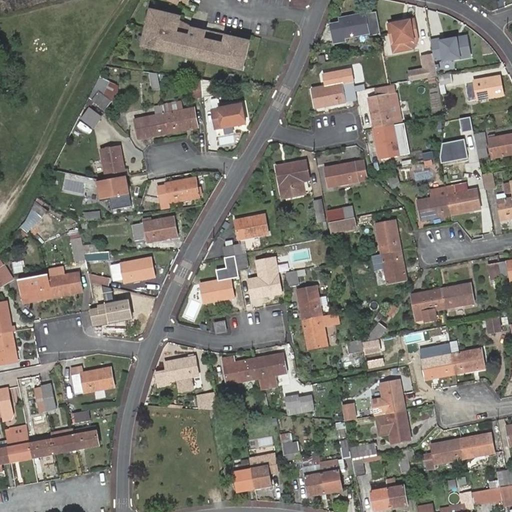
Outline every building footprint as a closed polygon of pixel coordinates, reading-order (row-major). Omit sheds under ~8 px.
[(151,8),(143,44),(163,49),(208,60),(231,65),(243,68),(249,40),(225,35),(224,39),(221,38),(222,34),(208,31),(207,32),(205,31),(205,30),(192,27),(189,25),(186,28),(178,26),(179,20),(180,15),(151,8)] [(343,38),(369,33),(365,14),(339,19),(340,24),(330,26),(334,44),(344,42),(343,38)] [(418,39),(414,21),(389,25),(394,54),(411,51),(409,41),(418,39)] [(442,59),(443,62),(471,57),(467,35),(441,40),(440,37),(430,39),(433,53),(434,61),(442,59)] [(408,71),(410,81),(437,76),(433,53),(421,55),(423,68),(408,71)] [(157,73),(149,72),(153,90),(160,89),(157,73)] [(437,76),(438,85),(452,82),(450,74),(437,76)] [(101,76),(94,90),(98,92),(102,95),(111,101),(119,89),(111,83),(101,76)] [(473,81),(477,101),(502,96),(498,77),(473,81)] [(213,96),(212,81),(201,79),(202,80),(203,97),(213,96)] [(193,98),(203,97),(202,80),(191,81),(193,98)] [(355,100),(351,80),(342,81),(343,83),(347,102),(355,100)] [(315,108),(345,102),(341,84),(311,89),(315,108)] [(373,128),(392,124),(392,122),(401,120),(394,86),(375,89),(377,97),(368,98),(373,128)] [(98,92),(92,101),(104,109),(111,101),(102,95),(98,92)] [(165,113),(163,105),(156,107),(157,115),(136,119),(139,138),(168,133),(165,113)] [(215,129),(245,123),(241,105),(212,110),(215,129)] [(165,113),(168,133),(198,127),(194,108),(165,113)] [(82,119),(95,127),(101,117),(89,109),(82,119)] [(470,117),(460,119),(462,132),(473,130),(470,117)] [(398,155),(392,124),(373,128),(379,158),(398,155)] [(475,134),(479,158),(489,156),(484,132),(475,134)] [(511,134),(488,139),(492,158),(511,154),(511,134)] [(464,139),(442,143),(440,155),(442,163),(468,158),(464,139)] [(103,148),(107,178),(127,175),(122,145),(103,148)] [(411,164),(433,160),(431,149),(409,153),(411,164)] [(288,167),(278,169),(283,197),(306,193),(303,181),(310,180),(306,161),(288,164),(288,167)] [(328,187),(366,180),(362,161),(324,168),(328,187)] [(382,175),(393,188),(400,184),(395,170),(382,175)] [(495,190),(492,174),(482,176),(483,184),(485,192),(495,190)] [(127,175),(107,178),(112,208),(131,205),(127,175)] [(161,204),(199,197),(195,178),(157,185),(161,204)] [(511,198),(498,201),(501,221),(511,218),(511,181),(511,182),(511,187),(511,198)] [(466,185),(445,188),(445,190),(446,196),(467,192),(466,185)] [(446,196),(450,215),(480,209),(476,190),(467,192),(446,196)] [(420,220),(450,215),(446,196),(441,197),(417,201),(420,220)] [(326,220),(322,198),(313,200),(318,222),(326,220)] [(350,206),(341,208),(327,210),(328,219),(343,216),(352,214),(350,206)] [(42,219),(31,209),(25,222),(21,226),(28,233),(42,219)] [(100,209),(84,211),(85,218),(101,217),(100,209)] [(264,216),(235,221),(239,240),(268,234),(264,216)] [(148,242),(177,237),(174,217),(144,222),(132,224),(135,242),(147,239),(148,242)] [(328,223),(330,233),(356,228),(354,218),(328,223)] [(376,224),(382,254),(401,250),(395,220),(376,224)] [(71,234),(72,238),(73,246),(77,260),(86,258),(85,256),(84,252),(83,246),(81,237),(80,232),(71,234)] [(94,244),(83,246),(84,252),(90,251),(95,251),(94,244)] [(224,247),(226,257),(235,255),(241,254),(245,253),(244,245),(240,245),(236,245),(224,247)] [(401,250),(382,254),(388,284),(407,280),(401,250)] [(108,260),(109,252),(87,254),(87,260),(108,260)] [(376,269),(384,267),(380,253),(372,255),(376,269)] [(235,256),(238,271),(248,269),(245,254),(235,256)] [(235,255),(226,257),(229,273),(238,271),(235,256),(235,255)] [(126,281),(156,276),(153,257),(123,262),(126,281)] [(12,278),(0,259),(0,278),(4,284),(12,278)] [(511,261),(498,264),(501,279),(511,277),(511,281),(511,261)] [(491,280),(501,279),(498,264),(488,266),(491,280)] [(276,269),(262,271),(263,277),(277,275),(276,269)] [(286,272),(289,287),(299,285),(296,271),(286,272)] [(79,273),(50,278),(53,297),(83,291),(79,273)] [(96,283),(109,286),(112,276),(99,273),(96,283)] [(252,299),(282,294),(279,274),(277,275),(263,277),(249,279),(252,299)] [(53,297),(50,278),(20,284),(23,303),(53,297)] [(205,303),(234,297),(231,278),(230,278),(226,279),(222,280),(201,283),(205,303)] [(441,290),(445,309),(474,304),(470,285),(441,290)] [(297,291),(303,320),(323,316),(317,287),(297,291)] [(91,310),(94,326),(133,319),(132,312),(129,299),(107,304),(104,290),(97,291),(99,305),(99,307),(90,308),(91,310)] [(435,311),(445,309),(441,290),(411,295),(414,314),(424,313),(425,320),(425,321),(437,319),(435,311)] [(0,333),(13,332),(11,324),(9,312),(7,313),(5,302),(0,302),(0,333)] [(416,321),(425,320),(424,313),(414,314),(416,321)] [(323,316),(303,320),(309,350),(328,346),(323,316)] [(502,333),(499,318),(485,320),(488,335),(502,333)] [(369,341),(378,340),(388,327),(380,321),(372,331),(368,335),(366,338),(369,341)] [(215,324),(217,334),(227,332),(225,322),(215,324)] [(0,333),(0,364),(18,361),(13,332),(0,333)] [(365,351),(365,355),(368,354),(380,352),(381,352),(378,340),(369,341),(363,342),(365,351)] [(350,354),(365,351),(363,342),(363,341),(348,343),(350,354)] [(452,356),(456,374),(485,369),(482,350),(452,356)] [(276,374),(288,372),(284,354),(254,360),(257,378),(258,378),(261,390),(279,386),(276,374)] [(426,380),(456,374),(452,356),(438,358),(423,361),(426,380)] [(196,357),(166,363),(167,371),(156,373),(159,386),(170,384),(170,382),(179,380),(181,393),(195,390),(193,377),(199,376),(196,357)] [(228,384),(257,378),(254,360),(235,363),(234,358),(223,361),(224,366),(228,384)] [(101,373),(100,369),(73,375),(76,394),(114,387),(111,370),(101,373)] [(377,407),(379,415),(381,415),(386,414),(405,410),(400,380),(380,384),(385,405),(377,407)] [(42,387),(47,410),(56,408),(52,385),(42,387)] [(39,411),(47,410),(42,387),(35,388),(39,411)] [(7,389),(0,390),(0,406),(1,411),(2,416),(12,414),(7,389)] [(207,395),(209,410),(217,411),(214,394),(207,395)] [(200,410),(209,410),(207,395),(198,397),(200,410)] [(300,395),(287,398),(290,415),(303,412),(300,395)] [(343,403),(344,419),(357,418),(355,401),(343,403)] [(386,414),(381,415),(386,445),(392,444),(411,441),(405,410),(386,414)] [(74,423),(91,419),(89,411),(72,414),(74,423)] [(75,435),(97,431),(96,426),(74,430),(75,435)] [(28,430),(5,435),(6,439),(29,435),(28,430)] [(55,453),(77,449),(75,435),(74,430),(52,434),(53,439),(55,453)] [(75,435),(77,449),(100,445),(97,431),(75,435)] [(29,439),(30,444),(53,439),(52,434),(29,439)] [(8,448),(11,462),(33,457),(30,444),(29,439),(29,435),(6,439),(6,440),(8,448)] [(461,440),(465,459),(495,454),(492,438),(483,440),(482,436),(461,440)] [(30,444),(33,457),(55,453),(53,439),(30,444)] [(348,440),(338,442),(341,460),(352,459),(350,449),(348,440)] [(435,465),(465,459),(461,440),(432,446),(434,455),(425,456),(428,470),(436,468),(435,465)] [(282,443),(285,461),(295,459),(292,443),(292,442),(282,443)] [(359,460),(363,459),(378,456),(375,443),(350,449),(352,462),(356,461),(359,460)] [(0,449),(0,471),(2,471),(1,463),(11,462),(8,448),(0,449)] [(407,450),(397,452),(401,471),(411,469),(407,450)] [(302,459),(304,469),(321,466),(319,452),(312,453),(312,457),(302,459)] [(249,458),(252,470),(269,467),(270,475),(279,473),(275,453),(249,458)] [(352,462),(356,478),(366,476),(364,463),(382,459),(381,456),(378,456),(363,459),(359,460),(356,461),(352,462)] [(338,463),(321,466),(322,474),(339,471),(338,463)] [(309,496),(326,493),(322,474),(321,466),(304,469),(309,496)] [(252,470),(255,489),(272,486),(270,475),(269,467),(252,470)] [(239,492),(255,489),(252,470),(235,473),(239,492)] [(322,474),(326,493),(343,490),(339,471),(322,474)] [(500,482),(501,488),(509,486),(507,471),(498,473),(500,482)] [(375,511),(391,508),(388,489),(386,480),(370,483),(375,511)] [(501,488),(500,482),(489,484),(490,490),(501,488)] [(388,489),(391,508),(407,505),(405,486),(388,489)] [(471,493),(473,505),(480,504),(480,503),(492,501),(503,499),(502,494),(502,492),(501,488),(490,490),(478,492),(471,493)] [(467,509),(474,508),(473,505),(471,493),(470,489),(460,491),(461,496),(464,495),(467,509)] [(511,489),(502,492),(502,494),(503,499),(503,501),(511,499),(511,489)] [(511,499),(503,501),(504,507),(511,505),(511,499)]
